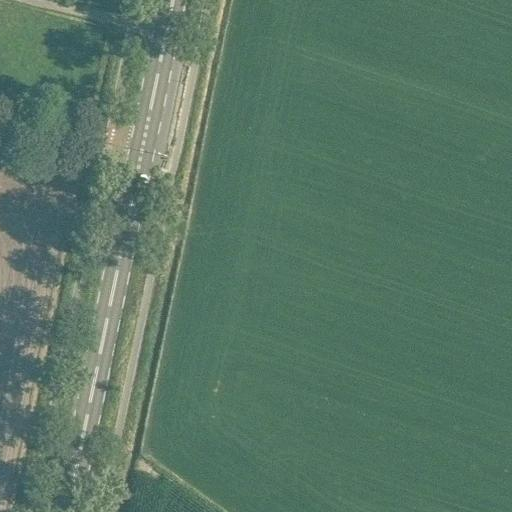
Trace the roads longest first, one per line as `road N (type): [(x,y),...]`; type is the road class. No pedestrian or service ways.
road 1 (primary): [(66,511),(141,149)]
road 2 (primary): [(141,149),(171,0)]
road 3 (unclassified): [(141,149),(0,123)]
